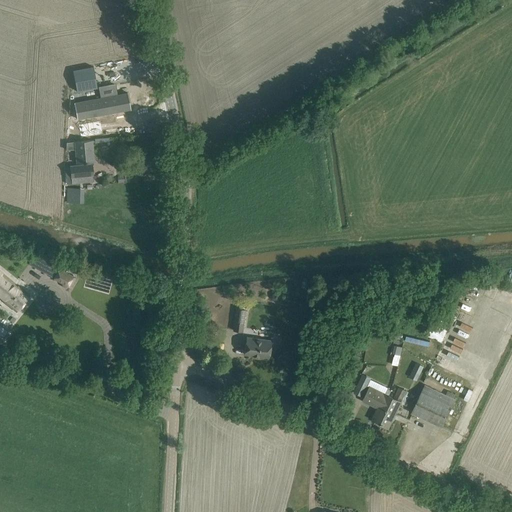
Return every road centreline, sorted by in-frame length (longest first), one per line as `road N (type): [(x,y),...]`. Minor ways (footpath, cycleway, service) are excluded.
road 1 (tertiary): [(177,358),(182,169),(148,0)]
road 2 (unclassified): [(496,511),(177,358)]
road 3 (tertiary): [(168,511),(177,358)]
